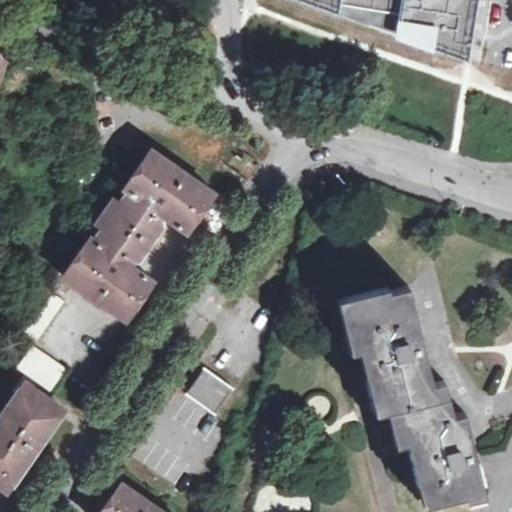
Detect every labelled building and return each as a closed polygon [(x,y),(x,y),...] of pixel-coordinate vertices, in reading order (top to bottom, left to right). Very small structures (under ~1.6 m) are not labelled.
[(309,0),(468,57),(477,0),(309,0)] [(153,281),(125,261),(128,256),(132,258),(138,258),(161,225),(160,220),(156,216),(160,211),(187,231),(213,194),(152,150),(126,187),(130,190),(121,203),(115,198),(97,223),(104,228),(96,239),(92,236),(65,275),(126,319),(153,281)] [(12,329),(35,345),(65,301),(42,285),(12,329)] [(466,495),(465,491),(484,486),(465,412),(441,417),(409,285),(390,289),(389,286),(345,297),(362,366),(374,363),(391,431),(403,428),(407,443),(415,441),(431,503),(466,495)] [(69,368),(35,345),(19,367),(53,391),(69,368)] [(233,386),(203,365),(202,366),(203,367),(186,392),(185,391),(184,392),(215,413),(216,412),(215,411),(231,386),(232,387),(233,386)] [(66,410),(26,382),(0,418),(0,483),(9,490),(66,410)] [(165,511),(122,483),(101,511),(165,511)]
